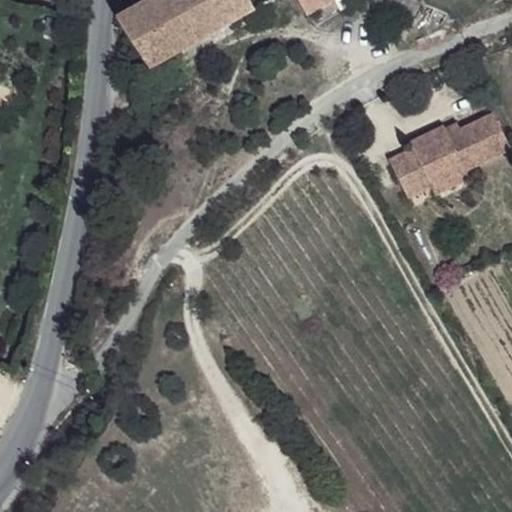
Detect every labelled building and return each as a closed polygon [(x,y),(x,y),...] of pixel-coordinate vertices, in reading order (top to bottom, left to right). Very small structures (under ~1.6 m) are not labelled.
[(247,0),(159,0),(117,24),(145,74),(254,12),(247,0)] [(320,0),(287,0),(298,14),(320,0)] [(412,0),(434,10),(438,0),(412,0)] [(445,140),(442,132),(439,127),(406,142),(409,149),(384,159),(401,200),(426,189),(423,184),(455,170),(458,177),(507,156),(491,121),(457,136),(445,140)] [(463,129),(442,132),(445,140),(457,136),(463,129)] [(472,187),(458,177),(455,170),(423,184),(426,189),(440,201),(472,187)]
